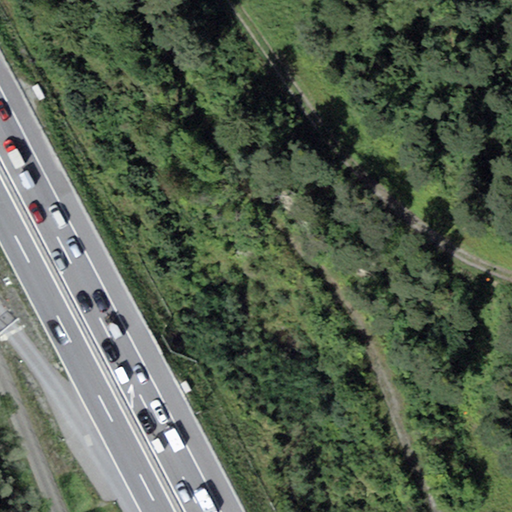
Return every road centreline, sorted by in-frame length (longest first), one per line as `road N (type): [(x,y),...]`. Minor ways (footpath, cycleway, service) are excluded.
road 1 (track): [(135,0),(203,131),(320,266),(425,473)]
road 2 (trunk): [(211,511),(0,110)]
road 3 (track): [(221,0),(418,216),(511,264)]
road 4 (trunk): [(0,205),(158,511)]
road 5 (track): [(58,511),(0,364)]
